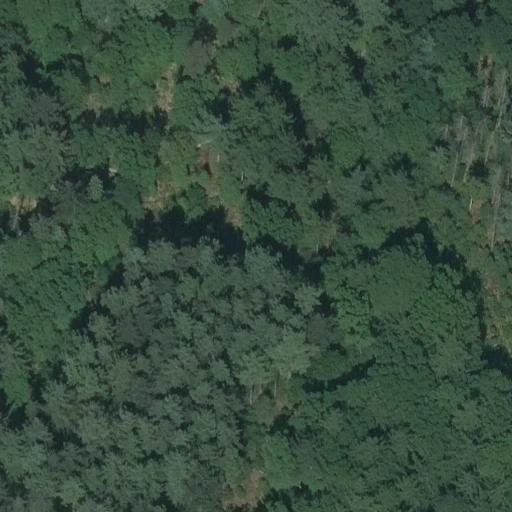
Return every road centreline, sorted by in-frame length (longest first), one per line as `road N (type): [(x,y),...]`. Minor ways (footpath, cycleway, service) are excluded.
road 1 (track): [(511,12),(99,172),(44,0)]
road 2 (track): [(511,458),(408,299),(372,288),(123,261),(99,172)]
